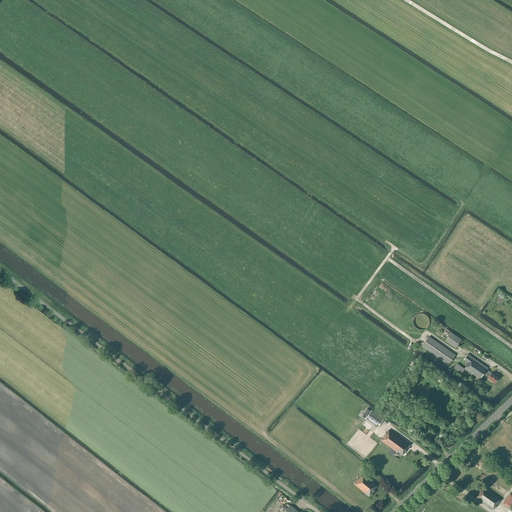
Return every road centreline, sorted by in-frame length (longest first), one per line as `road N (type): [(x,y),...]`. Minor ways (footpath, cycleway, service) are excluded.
road 1 (unclassified): [(315,511),(0,271)]
road 2 (unclassified): [(394,511),(511,400)]
